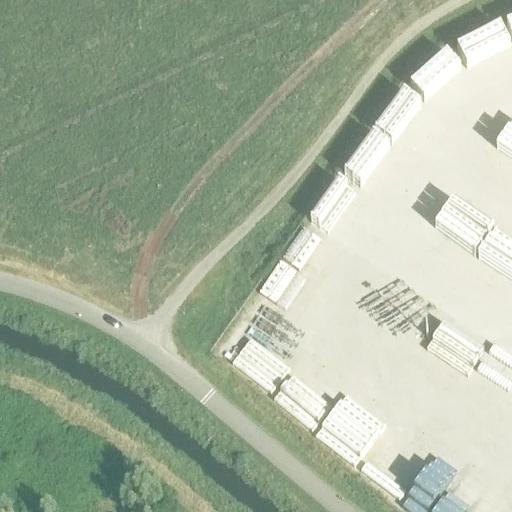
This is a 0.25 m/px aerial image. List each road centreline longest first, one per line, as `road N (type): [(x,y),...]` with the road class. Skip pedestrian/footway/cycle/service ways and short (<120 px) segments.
road 1 (unknown): [(511,71),(475,87),(369,207),(314,304),(315,339),(330,362),(511,483)]
road 2 (unclassified): [(458,0),(401,35),(140,338)]
road 3 (unclassified): [(343,511),(140,338)]
road 4 (unclassified): [(140,338),(0,283)]
